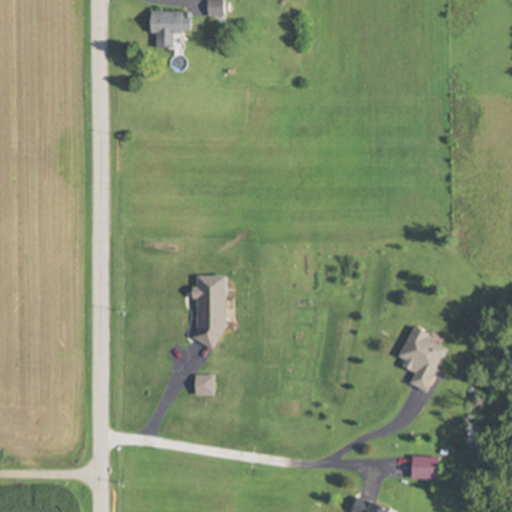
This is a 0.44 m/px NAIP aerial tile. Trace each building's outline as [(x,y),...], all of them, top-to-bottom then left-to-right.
[(156,10),(156,34),(161,34),(161,48),(179,48),(179,32),(198,33),(198,10),(156,10)] [(200,343),(230,343),(230,275),(200,275),(200,343)] [(433,392),(453,347),(442,343),(445,337),(420,326),(402,365),(421,373),(416,384),(433,392)] [(200,395),(219,395),(219,375),(200,375),(200,395)] [(444,456),(417,456),(416,479),(444,479),(444,456)] [(357,509),(367,511),(366,511),(396,511),(398,506),(361,496),(357,509)]
